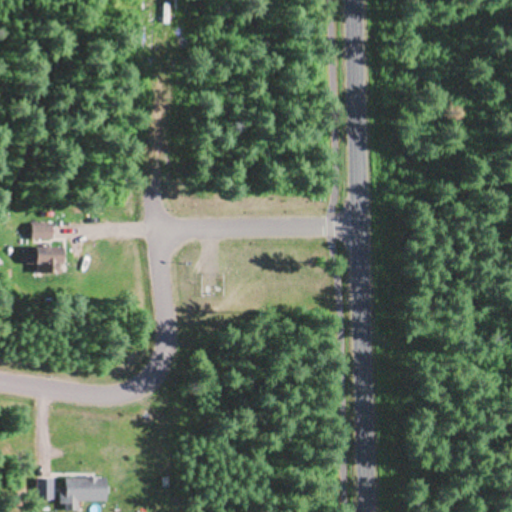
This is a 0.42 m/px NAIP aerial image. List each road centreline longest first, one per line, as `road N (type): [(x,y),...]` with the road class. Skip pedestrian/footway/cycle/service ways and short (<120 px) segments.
road 1 (residential): [(0,373),(121,389),(162,367),(168,318),(153,161),(157,21)]
road 2 (residential): [(370,511),(356,0)]
road 3 (residential): [(159,222),(363,218)]
